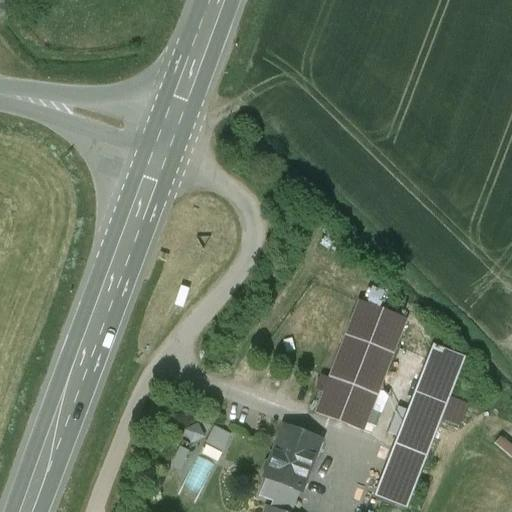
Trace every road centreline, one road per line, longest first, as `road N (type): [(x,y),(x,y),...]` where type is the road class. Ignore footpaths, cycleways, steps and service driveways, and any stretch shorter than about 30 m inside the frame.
road 1 (unclassified): [(92,511),(137,404),(253,244),(251,210),(165,143)]
road 2 (secondary): [(165,143),(25,511)]
road 3 (secondary): [(0,95),(165,143)]
road 4 (secondary): [(219,0),(165,143)]
